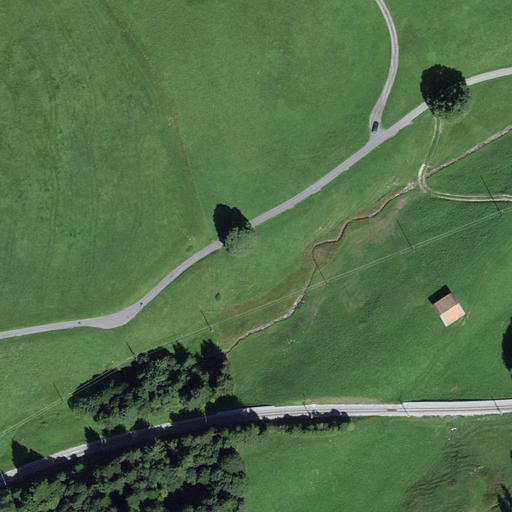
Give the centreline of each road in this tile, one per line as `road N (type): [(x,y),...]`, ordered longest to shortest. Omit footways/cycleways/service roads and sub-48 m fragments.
road 1 (unclassified): [(511,72),(451,89),(325,181),(186,264)]
road 2 (residential): [(186,264),(130,310),(0,336)]
